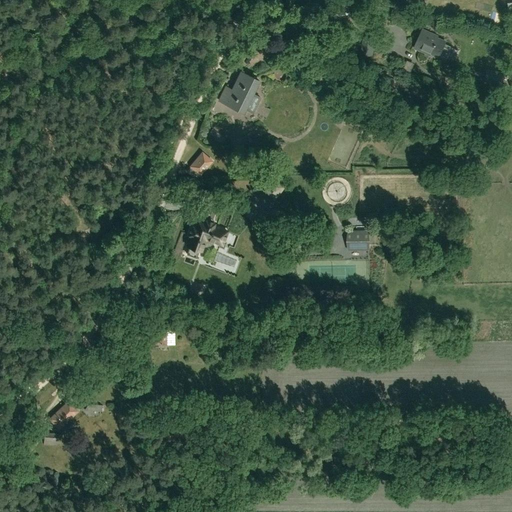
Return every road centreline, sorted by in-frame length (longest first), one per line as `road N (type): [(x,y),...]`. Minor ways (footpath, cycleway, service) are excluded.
road 1 (track): [(97,329),(252,0)]
road 2 (track): [(97,329),(0,428)]
